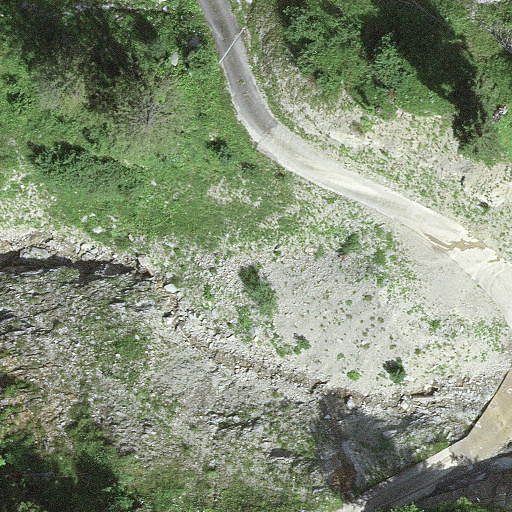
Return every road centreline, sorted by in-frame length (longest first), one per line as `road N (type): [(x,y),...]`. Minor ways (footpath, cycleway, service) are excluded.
road 1 (track): [(216,0),(264,126),(312,164),(424,217),(511,278)]
road 2 (track): [(511,421),(357,511)]
